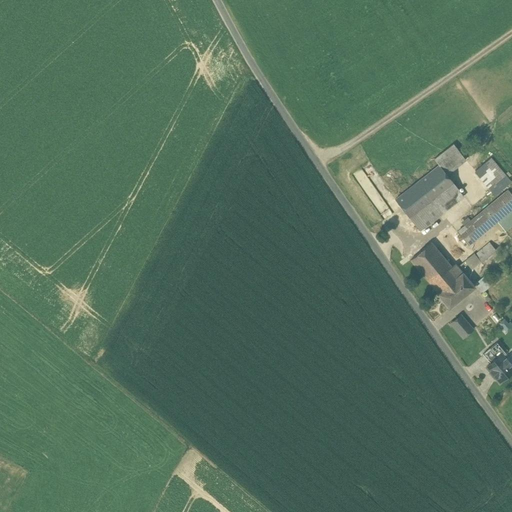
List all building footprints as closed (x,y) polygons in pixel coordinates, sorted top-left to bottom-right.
[(453,144),(434,159),(439,165),(447,174),(466,160),(453,144)] [(491,158),(475,171),(496,195),(511,182),(491,158)] [(439,165),(395,199),(402,208),(410,218),(454,184),(447,174),(439,165)] [(454,184),(410,218),(419,230),(464,196),(454,184)] [(511,194),(508,190),(458,232),(469,245),(497,221),(511,209),(511,194)] [(506,231),(511,226),(511,209),(497,221),(506,231)] [(452,267),(432,243),(410,260),(438,293),(463,273),(455,264),(452,267)] [(490,243),(475,255),(479,260),(479,259),(481,262),(496,250),(490,243)] [(473,270),(481,262),(479,259),(479,260),(475,255),(466,263),(473,270)] [(438,293),(437,294),(450,308),(475,287),(463,273),(438,293)] [(482,292),(490,286),(482,277),(474,283),(482,292)] [(461,315),(451,324),(462,337),(473,329),(461,315)] [(511,323),(506,317),(500,324),(509,332),(511,328),(511,323)] [(497,342),(483,354),(491,363),(501,355),(505,352),(497,342)] [(491,363),(487,366),(500,382),(511,371),(511,367),(510,365),(511,364),(506,359),(505,359),(501,355),(491,363)]
